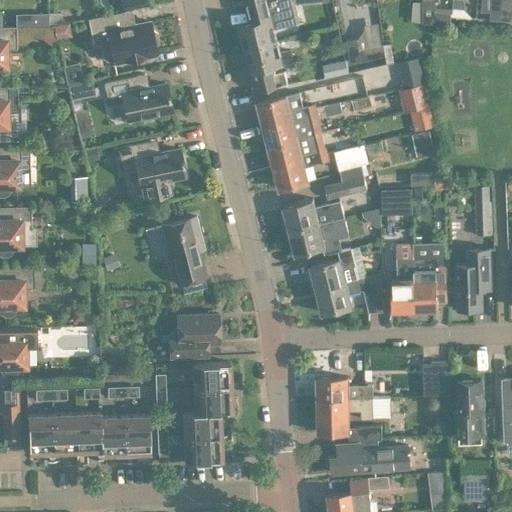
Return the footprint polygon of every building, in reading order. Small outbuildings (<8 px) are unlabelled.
[(239,22),(245,45),(276,38),(273,25),(298,19),(294,1),(310,0),(253,0),(257,17),(239,22)] [(434,0),(421,0),(421,21),(449,23),(450,10),(434,9),(434,0)] [(466,0),(451,0),(451,15),(474,17),(466,6),(466,0)] [(492,0),(491,18),(499,19),(500,0),(492,0)] [(511,0),(500,0),(499,19),(511,19),(511,0)] [(87,17),(92,43),(99,42),(101,55),(106,58),(111,57),(112,60),(155,52),(153,44),(156,39),(155,30),(150,27),(148,19),(128,23),(124,21),(122,10),(87,17)] [(13,12),(14,24),(24,24),(47,23),(47,21),(47,11),(13,12)] [(60,11),(47,11),(47,21),(60,21),(60,11)] [(4,46),(14,46),(14,44),(14,24),(0,24),(0,62),(4,63),(4,46)] [(24,24),(14,24),(14,44),(25,41),(24,24)] [(358,35),(345,37),(349,58),(384,52),(382,43),(381,43),(380,40),(360,44),(358,35)] [(279,51),(276,38),(245,45),(256,89),(287,81),(282,61),(292,59),(289,48),(279,51)] [(416,55),(396,59),(402,84),(422,80),(416,55)] [(323,62),(326,75),(345,71),(343,58),(323,62)] [(80,79),(76,62),(61,65),(65,82),(80,79)] [(102,79),(106,103),(122,100),(125,117),(169,108),(164,81),(137,87),(134,72),(102,79)] [(93,92),(90,79),(67,84),(69,97),(93,92)] [(398,87),(403,108),(427,102),(422,81),(398,87)] [(0,137),(6,138),(5,123),(5,106),(15,106),(15,100),(15,84),(0,84),(0,137)] [(300,90),(286,93),(256,101),(262,122),(279,118),(279,121),(317,112),(312,95),(302,98),(300,90)] [(72,109),(80,107),(78,99),(70,101),(72,109)] [(338,99),(323,103),(324,111),(340,107),(338,99)] [(432,123),(428,104),(409,108),(413,128),(429,124),(432,123)] [(279,118),(262,122),(267,143),(297,136),(320,130),(321,129),(317,112),(279,121),(279,118)] [(433,150),(429,131),(428,128),(412,131),(417,154),(430,151),(433,150)] [(320,130),(297,136),(267,143),(272,164),(289,160),(288,156),(325,147),(325,145),(324,146),(320,130)] [(62,131),(62,142),(73,142),(73,131),(62,131)] [(135,165),(141,196),(169,190),(166,176),(183,173),(177,146),(151,152),(148,138),(115,144),(120,168),(135,165)] [(0,192),(2,192),(6,190),(7,187),(7,183),(17,182),(27,182),(27,166),(26,144),(0,144),(0,192)] [(95,146),(84,148),(86,159),(97,157),(95,146)] [(289,160),(272,164),(278,186),(308,178),(304,164),(317,161),(316,159),(328,156),(325,147),(288,156),(289,160)] [(361,161),(339,166),(342,178),(364,173),(361,161)] [(410,183),(434,182),(434,170),(410,171),(410,183)] [(342,178),(324,183),(327,196),(367,186),(364,173),(342,178)] [(487,201),(486,180),(474,181),(475,202),(487,201)] [(420,183),(411,183),(411,194),(421,194),(420,183)] [(410,185),(380,186),(381,210),(411,209),(410,185)] [(85,189),(72,189),(72,198),(85,197),(85,189)] [(282,203),(283,207),(279,208),(284,229),(288,228),(343,214),(340,198),(314,204),(312,196),(282,203)] [(0,252),(1,253),(5,253),(9,251),(10,247),(10,243),(35,243),(34,226),(30,226),(29,204),(0,204),(0,252)] [(361,209),(362,213),(376,224),(380,224),(379,205),(361,209)] [(357,211),(343,214),(288,228),(294,252),(323,245),(322,238),(347,232),(349,239),(363,235),(357,211)] [(194,214),(161,223),(177,281),(204,274),(194,238),(200,236),(194,214)] [(309,264),(315,287),(345,279),(357,276),(354,263),(351,254),(368,250),(365,241),(336,248),(338,256),(309,264)] [(93,244),(80,244),(80,263),(94,263),(93,244)] [(467,261),(455,262),(455,274),(456,288),(457,306),(481,305),(481,286),(490,286),(488,246),(466,246),(467,261)] [(111,253),(101,257),(105,267),(115,263),(111,253)] [(398,276),(391,276),(392,308),(414,308),(414,275),(413,254),(397,255),(398,276)] [(445,254),(413,254),(414,275),(414,308),(437,307),(437,302),(437,291),(446,291),(446,288),(446,274),(445,254)] [(22,303),(21,286),(36,286),(36,264),(0,264),(0,311),(3,313),(7,313),(11,310),(12,307),(12,303),(22,303)] [(357,276),(345,279),(315,287),(321,310),(351,303),(348,292),(363,289),(368,309),(381,309),(379,270),(357,276)] [(455,274),(446,274),(446,288),(456,288),(455,274)] [(175,313),(175,332),(167,333),(168,357),(205,355),(205,342),(217,342),(217,312),(175,313)] [(24,363),(24,346),(34,346),(34,324),(0,324),(0,368),(1,371),(5,373),(9,373),(13,370),(15,367),(15,363),(24,363)] [(103,363),(113,371),(122,361),(111,352),(103,363)] [(446,359),(422,360),(423,392),(447,391),(446,359)] [(228,361),(191,363),(191,387),(229,386),(228,361)] [(164,372),(154,372),(154,380),(165,380),(164,372)] [(389,395),(388,374),(370,374),(370,382),(347,383),(347,375),(315,376),(316,397),(389,395)] [(511,376),(502,377),(503,402),(504,438),(506,438),(511,437),(511,376)] [(482,431),(480,378),(458,379),(459,406),(454,406),(455,432),(482,431)] [(154,380),(154,388),(165,388),(165,380),(154,380)] [(15,385),(0,385),(0,387),(2,432),(17,431),(15,385)] [(131,385),(123,386),(124,395),(132,394),(131,385)] [(131,385),(132,394),(140,394),(139,385),(131,385)] [(92,396),(91,386),(83,387),(84,397),(92,396)] [(100,396),(99,386),(91,386),(92,396),(100,396)] [(108,395),(116,395),(115,386),(107,386),(108,395)] [(116,395),(124,395),(123,386),(115,386),(116,395)] [(180,411),(229,409),(229,386),(191,387),(192,410),(180,411)] [(68,397),(67,387),(60,388),(60,398),(68,397)] [(37,399),(44,398),(44,388),(36,389),(37,399)] [(44,398),(52,398),(52,388),(44,388),(44,398)] [(60,388),(52,388),(52,398),(60,398),(60,388)] [(154,388),(154,396),(165,396),(165,388),(154,388)] [(389,414),(389,395),(316,397),(317,430),(348,429),(347,408),(359,408),(359,416),(371,416),(371,414),(389,414)] [(165,396),(154,396),(155,404),(165,404),(165,396)] [(180,411),(181,435),(218,434),(217,410),(230,410),(229,409),(180,411)] [(97,447),(98,452),(97,410),(73,411),(74,448),(97,447)] [(97,410),(98,452),(122,451),(121,413),(98,414),(98,410),(97,410)] [(74,448),(73,411),(49,412),(51,449),(74,448)] [(51,449),(49,412),(25,413),(26,450),(51,449)] [(121,413),(122,451),(147,450),(146,412),(121,413)] [(155,428),(165,427),(165,419),(155,419),(155,428)] [(351,440),(357,439),(358,440),(364,439),(376,438),(382,438),(381,422),(350,424),(351,440)] [(155,428),(156,436),(165,435),(165,427),(155,428)] [(182,459),(218,458),(218,434),(181,435),(182,459)] [(360,464),(360,468),(409,464),(407,443),(376,445),(376,438),(364,439),(358,440),(357,439),(351,440),(332,441),(333,450),(327,451),(327,454),(324,455),(325,464),(328,466),(330,465),(330,470),(345,469),(345,465),(360,464)] [(491,458),(463,458),(462,486),(465,486),(465,497),(488,498),(489,487),(491,487),(491,458)] [(446,470),(427,471),(428,479),(446,478),(446,470)] [(326,492),(328,511),(370,511),(368,487),(388,486),(387,474),(367,475),(349,477),(350,489),(326,492)]
